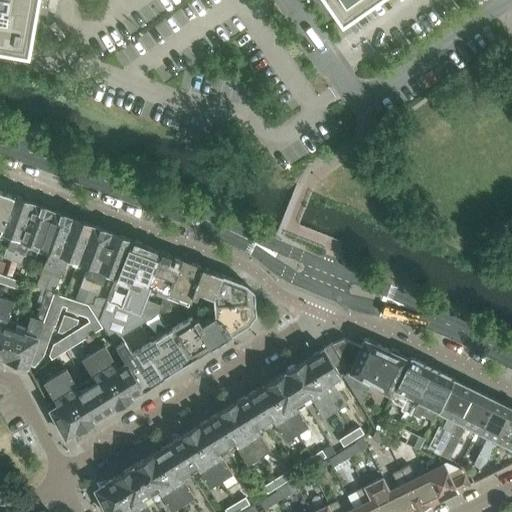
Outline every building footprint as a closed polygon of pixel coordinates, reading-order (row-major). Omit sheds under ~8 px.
[(0,0),(0,48),(28,53),(35,12),(46,14),(48,0),(0,0)] [(327,0),(339,17),(364,0),(327,0)] [(0,189),(0,225),(1,226),(13,194),(4,191),(0,189)] [(0,227),(0,230),(11,235),(7,245),(3,256),(12,260),(32,202),(13,194),(1,226),(0,227)] [(32,202),(12,260),(21,263),(25,252),(28,242),(39,246),(52,209),(32,202)] [(39,246),(50,250),(46,260),(42,271),(51,274),(71,216),(52,209),(39,246)] [(63,267),(67,257),(78,261),(91,224),(71,216),(51,274),(60,278),(63,267)] [(78,261),(89,265),(85,275),(81,286),(89,289),(111,231),(91,224),(78,261)] [(111,231),(89,289),(98,292),(102,282),(106,271),(117,275),(130,239),(111,231)] [(117,275),(99,320),(104,326),(113,341),(147,320),(141,311),(140,313),(130,309),(141,281),(146,283),(159,250),(130,239),(117,275)] [(141,281),(130,309),(140,313),(141,311),(151,285),(168,292),(181,258),(159,250),(146,283),(141,281)] [(181,258),(168,292),(191,301),(192,296),(196,298),(199,291),(203,293),(212,270),(181,258)] [(212,270),(203,293),(213,297),(214,306),(254,303),(253,291),(246,283),(212,270)] [(0,281),(5,283),(8,276),(0,272),(0,281)] [(8,276),(5,283),(18,288),(21,280),(8,276)] [(46,311),(29,362),(37,367),(44,355),(61,307),(86,316),(90,321),(56,342),(51,355),(54,358),(104,326),(99,320),(90,305),(53,292),(46,311)] [(1,296),(0,298),(0,356),(4,358),(15,328),(4,324),(6,319),(7,319),(14,300),(1,296)] [(214,306),(215,316),(206,321),(219,342),(249,323),(255,315),(254,303),(214,306)] [(15,328),(4,358),(27,366),(29,362),(46,311),(34,307),(27,326),(28,327),(26,332),(15,328)] [(66,314),(60,331),(65,333),(81,323),(82,319),(66,314)] [(198,318),(194,320),(192,316),(171,329),(190,360),(219,342),(206,321),(201,324),(198,318)] [(171,329),(152,341),(158,351),(150,356),(163,377),(190,360),(171,329)] [(332,342),(330,343),(331,344),(328,345),(344,372),(342,374),(360,403),(369,386),(386,349),(364,339),(361,346),(344,339),(332,343),(332,342)] [(124,340),(116,345),(126,362),(143,389),(163,377),(150,356),(158,351),(152,341),(132,353),(124,340)] [(114,362),(115,361),(104,344),(93,351),(124,401),(143,389),(126,362),(117,367),(114,362)] [(329,382),(340,375),(323,348),(304,360),(334,410),(346,403),(335,385),(332,387),(329,382)] [(386,349),(369,386),(390,396),(393,389),(408,358),(399,354),(398,351),(392,348),(389,350),(386,349)] [(94,375),(97,380),(88,385),(104,413),(124,401),(93,351),(82,358),(92,375),(94,375)] [(402,404),(400,407),(410,412),(431,366),(424,363),(409,356),(408,358),(393,389),(390,396),(392,399),(402,404)] [(315,398),(312,399),(323,417),(334,410),(304,360),(285,372),(302,399),(312,393),(315,398)] [(439,371),(439,370),(431,366),(410,412),(418,417),(420,414),(433,420),(437,411),(453,378),(439,371)] [(66,368),(55,375),(85,425),(104,413),(88,385),(78,391),(75,386),(76,385),(66,368)] [(295,410),(291,405),(302,399),(285,372),(266,384),(296,433),(308,426),(297,409),(295,410)] [(58,403),(50,409),(63,433),(69,435),(85,425),(55,375),(43,382),(54,399),(55,398),(58,403)] [(437,411),(448,416),(442,428),(451,432),(473,388),(453,378),(437,411)] [(277,421),(274,423),(285,440),(296,433),(266,384),(247,395),(264,422),(274,416),(277,421)] [(493,398),(473,388),(451,432),(440,454),(449,459),(466,425),(477,430),(493,398)] [(247,395),(228,407),(258,456),(270,450),(259,432),(257,434),(253,429),(264,422),(247,395)] [(511,407),(493,398),(477,430),(486,435),(480,446),(473,463),(479,468),(486,461),(491,451),(511,409),(511,407)] [(239,445),(236,446),(247,464),(258,456),(228,407),(209,419),(226,446),(236,440),(239,445)] [(486,461),(479,468),(484,472),(495,461),(497,462),(506,445),(511,447),(511,409),(491,451),(486,461)] [(209,419),(190,430),(221,480),(232,473),(221,456),(218,457),(215,452),(226,446),(209,419)] [(359,427),(349,433),(353,440),(363,433),(359,427)] [(201,468),(198,470),(209,487),(221,480),(190,430),(171,442),(188,469),(198,463),(201,468)] [(376,430),(372,438),(384,444),(388,436),(376,430)] [(349,433),(339,439),(343,446),(353,440),(349,433)] [(388,436),(384,444),(395,450),(399,442),(388,436)] [(413,447),(419,449),(424,439),(418,436),(413,447)] [(362,437),(355,441),(360,450),(367,446),(362,437)] [(171,442),(152,454),(183,503),(193,497),(183,479),(180,481),(177,476),(188,469),(171,442)] [(345,449),(328,459),(333,466),(350,456),(345,449)] [(321,450),(311,456),(315,463),(325,456),(321,450)] [(163,492),(160,493),(171,511),(183,503),(152,454),(133,466),(150,493),(159,487),(163,492)] [(311,456),(301,463),(305,469),(315,463),(311,456)] [(322,464),(311,470),(315,478),(326,471),(322,464)] [(438,500),(425,473),(416,477),(409,464),(400,469),(407,482),(420,509),(438,500)] [(444,464),(425,473),(438,500),(469,485),(464,475),(462,470),(450,476),(444,464)] [(139,499),(150,493),(133,466),(114,477),(134,511),(150,511),(145,503),(143,504),(139,499)] [(399,486),(389,491),(399,511),(413,511),(420,509),(407,482),(400,469),(392,473),(399,486)] [(311,470),(300,477),(304,484),(315,478),(311,470)] [(283,473),(273,480),(277,487),(287,480),(283,473)] [(97,493),(96,493),(106,511),(134,511),(114,477),(98,487),(97,493)] [(293,479),(276,490),(277,491),(281,499),(298,488),(293,479)] [(273,480),(263,486),(267,493),(277,487),(273,480)] [(373,482),(364,486),(377,511),(399,511),(389,491),(380,495),(373,482)] [(356,490),(363,503),(353,508),(354,511),(377,511),(364,486),(356,490)] [(277,491),(260,501),(265,509),(281,499),(277,491)] [(245,496),(235,502),(239,509),(249,503),(245,496)] [(343,511),(337,500),(328,504),(332,511),(354,511),(353,508),(344,511),(343,511)] [(235,502),(224,508),(226,511),(233,511),(239,509),(235,502)]
